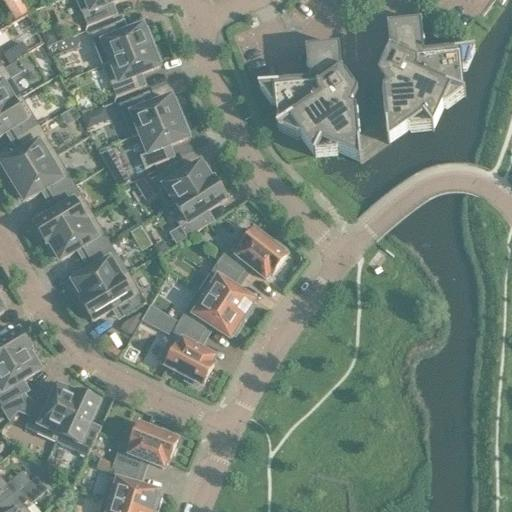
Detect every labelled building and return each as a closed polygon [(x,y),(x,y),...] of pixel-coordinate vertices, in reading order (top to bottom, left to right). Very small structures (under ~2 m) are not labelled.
[(75,0),(81,14),(86,27),(111,17),(106,6),(120,0),(75,0)] [(432,128),(442,107),(450,90),(464,96),(464,94),(463,94),(463,90),(460,52),(474,51),(474,49),(424,54),(421,22),(401,24),(402,40),(393,41),(389,50),(377,75),(386,88),(382,91),(387,143),(389,143),(389,142),(423,118),(431,130),(433,129),(432,128)] [(114,24),(89,34),(102,66),(153,46),(153,44),(152,45),(146,29),(143,31),(141,26),(118,36),(114,24)] [(41,35),(45,45),(55,41),(51,31),(41,35)] [(76,35),(47,47),(51,58),(81,46),(76,35)] [(153,46),(102,66),(115,98),(140,88),(135,77),(158,68),(156,64),(159,62),(153,47),(154,47),(153,46)] [(308,81),(268,85),(257,86),(258,88),(273,86),(276,128),(275,128),(277,130),(289,121),(313,156),(313,157),(315,157),(321,144),(359,161),(359,162),(361,162),(356,110),(351,108),(357,93),(341,71),(335,62),(326,63),(325,47),(305,49),(308,81)] [(7,66),(14,62),(10,55),(3,59),(7,66)] [(0,110),(13,102),(12,102),(2,85),(10,80),(3,68),(0,70),(0,110)] [(171,102),(170,98),(147,107),(143,96),(118,106),(131,139),(140,135),(140,134),(182,117),(181,116),(175,101),(171,102)] [(0,136),(10,131),(16,141),(39,127),(21,97),(12,102),(13,102),(0,110),(0,136)] [(112,131),(121,130),(118,107),(88,110),(90,125),(111,122),(112,131)] [(182,117),(140,134),(140,135),(147,153),(138,157),(144,169),(168,160),(164,148),(186,139),(184,135),(188,133),(182,118),(182,117)] [(39,127),(16,141),(22,151),(2,164),(4,168),(1,170),(9,184),(9,185),(57,157),(39,127)] [(122,174),(115,154),(102,160),(119,189),(129,183),(125,172),(122,174)] [(57,157),(9,185),(10,186),(11,186),(19,200),(22,198),(25,202),(45,189),(52,200),(74,186),(57,157)] [(175,205),(214,180),(213,179),(213,180),(204,166),(201,168),(199,164),(178,177),(172,167),(149,181),(147,177),(137,183),(146,198),(157,192),(165,187),(175,204),(174,204),(175,205)] [(214,180),(175,205),(181,215),(174,220),(186,239),(209,225),(202,215),(226,200),(214,180)] [(34,225),(45,244),(92,216),(74,186),(52,200),(58,210),(34,225)] [(92,216),(45,244),(46,245),(55,259),(58,257),(60,261),(75,252),(81,263),(110,245),(92,216)] [(233,242),(218,261),(240,277),(248,266),(265,280),(270,274),(272,275),(286,257),(283,254),(285,252),(275,243),(273,246),(254,231),(241,248),(233,242)] [(153,247),(159,256),(164,253),(159,244),(153,247)] [(81,303),(119,279),(127,274),(110,245),(81,263),(86,273),(73,281),(75,285),(72,287),(81,301),(80,302),(81,303)] [(198,292),(245,322),(245,321),(244,321),(253,307),(250,305),(253,301),(233,288),(240,277),(218,261),(198,292)] [(119,279),(81,303),(92,322),(116,307),(123,317),(145,304),(127,274),(119,279)] [(178,323),(201,336),(208,325),(228,338),(231,334),(234,336),(243,323),(244,323),(245,322),(198,292),(178,323)] [(131,336),(142,317),(138,315),(123,324),(120,329),(131,336)] [(201,336),(178,323),(157,363),(186,378),(185,382),(196,388),(198,384),(202,386),(213,366),(211,365),(214,358),(195,348),(201,336)] [(0,368),(30,350),(18,331),(0,342),(0,368)] [(17,384),(38,371),(36,367),(39,365),(30,352),(31,351),(30,350),(0,368),(0,406),(1,408),(24,394),(17,384)] [(24,429),(55,443),(78,393),(77,393),(62,386),(60,389),(56,387),(46,409),(35,404),(24,429)] [(78,393),(55,443),(86,457),(98,433),(87,428),(98,403),(78,393)] [(122,442),(113,464),(138,473),(143,461),(163,469),(166,462),(168,463),(177,441),(173,439),(174,436),(162,431),(161,435),(138,426),(131,445),(122,442)] [(102,499),(144,511),(155,511),(160,498),(156,497),(157,492),(134,486),(138,473),(113,464),(102,499)] [(0,507),(19,491),(10,481),(6,485),(0,477),(0,507)] [(29,503),(45,490),(35,478),(19,491),(27,501),(29,503)] [(28,511),(23,505),(27,501),(19,491),(0,507),(0,510),(1,511),(28,511)] [(144,511),(102,499),(98,511),(144,511)]
